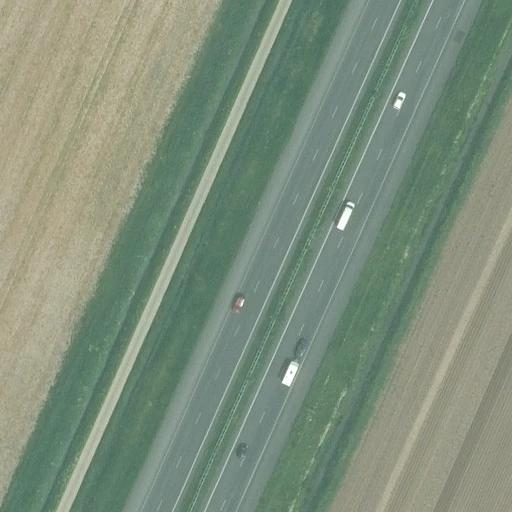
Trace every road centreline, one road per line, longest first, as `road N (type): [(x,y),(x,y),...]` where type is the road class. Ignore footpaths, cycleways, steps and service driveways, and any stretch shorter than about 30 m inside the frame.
road 1 (motorway): [(223,511),(451,0)]
road 2 (motorway): [(387,0),(159,511)]
road 3 (unclassified): [(285,0),(61,511)]
